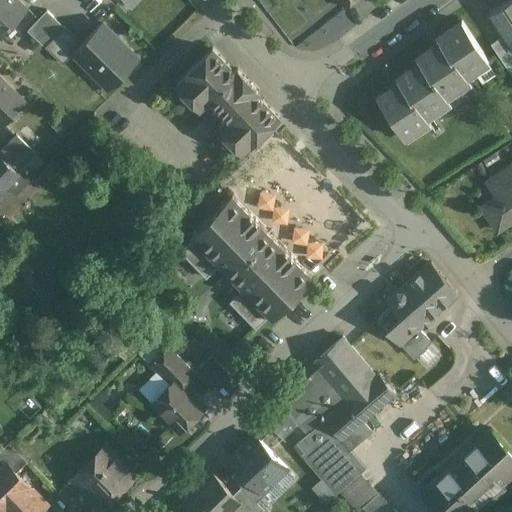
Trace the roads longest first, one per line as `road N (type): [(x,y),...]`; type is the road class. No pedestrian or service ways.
road 1 (residential): [(144,502),(427,224)]
road 2 (residential): [(301,90),(427,224)]
road 3 (residential): [(418,0),(301,90)]
road 4 (residential): [(214,0),(301,90)]
